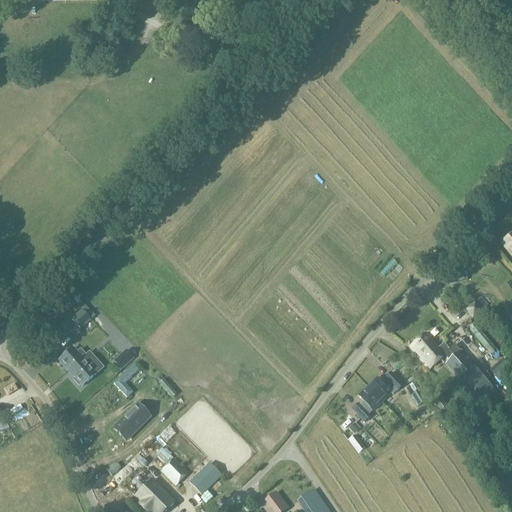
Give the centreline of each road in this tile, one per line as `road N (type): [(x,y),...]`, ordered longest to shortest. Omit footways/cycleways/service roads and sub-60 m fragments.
road 1 (tertiary): [(0,339),(323,0)]
road 2 (unclassified): [(225,511),(404,302),(511,197)]
road 3 (unclassified): [(0,350),(49,404),(103,511)]
